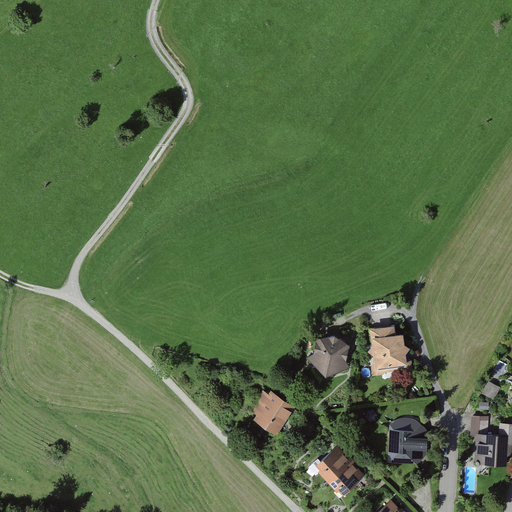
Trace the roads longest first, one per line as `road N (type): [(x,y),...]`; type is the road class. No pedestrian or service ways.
road 1 (track): [(297,510),(73,293),(79,262),(189,103),(151,29),(157,0)]
road 2 (track): [(511,148),(419,286),(413,317),(422,332)]
